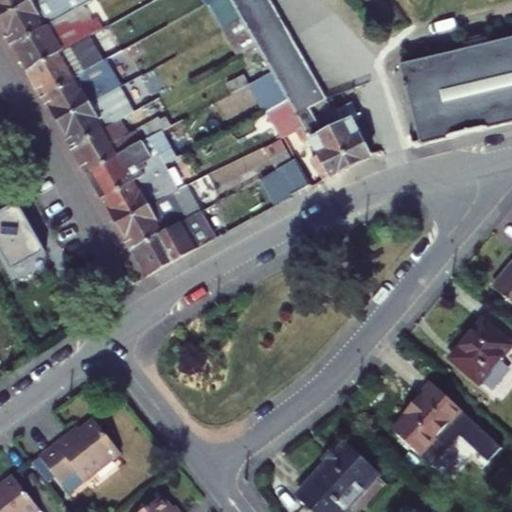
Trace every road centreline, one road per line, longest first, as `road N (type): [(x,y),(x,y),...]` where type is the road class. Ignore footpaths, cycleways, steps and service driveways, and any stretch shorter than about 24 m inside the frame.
road 1 (residential): [(210,473),(349,363),(470,209),(486,159)]
road 2 (residential): [(486,159),(331,207),(126,326)]
road 3 (residential): [(126,326),(0,91)]
road 4 (residential): [(105,342),(210,473)]
road 5 (residential): [(105,342),(0,419)]
